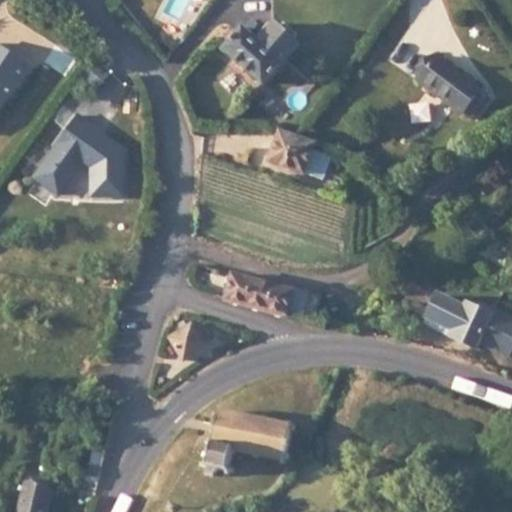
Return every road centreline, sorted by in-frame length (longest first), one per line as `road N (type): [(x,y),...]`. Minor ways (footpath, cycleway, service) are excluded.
road 1 (residential): [(511,145),(424,206),(373,266),(347,283),(316,285),(171,242)]
road 2 (residential): [(80,0),(136,55),(167,112),(178,147),(171,242)]
road 3 (secondary): [(306,349),(402,355),(511,393)]
road 4 (secondary): [(137,461),(200,392),(258,361),(306,349)]
road 5 (residential): [(163,296),(126,449),(137,461)]
road 6 (residential): [(163,296),(293,330),(306,349)]
